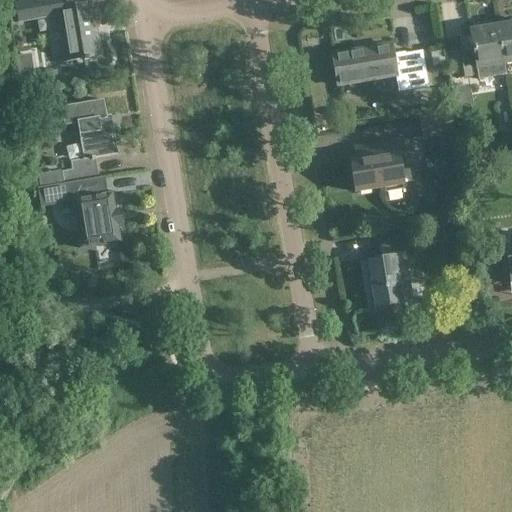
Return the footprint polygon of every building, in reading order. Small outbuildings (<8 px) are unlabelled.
[(100,56),(97,35),(94,36),(93,28),(96,27),(91,2),(77,4),(76,0),(48,0),(51,10),(56,9),(64,56),(58,57),(59,63),(100,56)] [(511,23),(497,26),(503,63),(511,61),(511,23)] [(497,26),(470,31),(473,53),(466,54),(466,52),(453,54),(457,78),(470,76),(469,67),(475,66),(476,67),(503,63),(497,26)] [(391,44),(332,54),(337,86),(396,76),(391,44)] [(411,89),(428,87),(422,51),(405,54),(411,89)] [(33,78),(29,56),(16,58),(20,88),(40,85),(39,77),(33,78)] [(63,126),(77,124),(83,159),(83,160),(95,158),(117,154),(112,125),(107,126),(103,100),(60,107),(63,126)] [(452,135),(448,112),(416,117),(419,140),(452,135)] [(360,147),(361,158),(350,160),(355,191),(383,187),(384,193),(403,190),(397,153),(404,152),(402,140),(360,147)] [(71,169),(61,170),(61,172),(63,184),(98,178),(96,165),(95,158),(83,160),(83,159),(70,162),(71,169)] [(60,171),(40,175),(42,186),(62,183),(60,171)] [(107,193),(104,177),(98,178),(63,184),(58,185),(61,204),(72,202),(72,200),(74,199),(74,198),(107,193)] [(113,192),(74,198),(82,246),(121,239),(118,224),(123,223),(121,207),(115,207),(113,192)] [(467,219),(455,221),(457,235),(470,233),(467,219)] [(381,258),(367,260),(374,307),(402,302),(412,301),(410,285),(401,235),(378,239),(381,258)]
